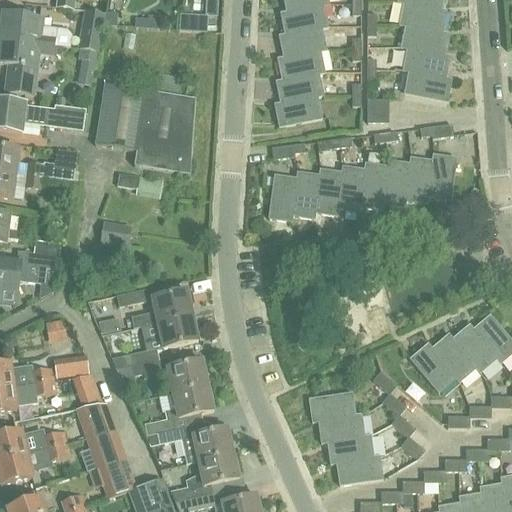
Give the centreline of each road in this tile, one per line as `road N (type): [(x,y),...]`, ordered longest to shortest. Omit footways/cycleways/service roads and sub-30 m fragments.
road 1 (residential): [(307,511),(232,325),(226,278),(242,0)]
road 2 (residential): [(511,231),(494,173),(485,0)]
road 3 (residential): [(0,335),(52,305),(74,281),(96,159)]
